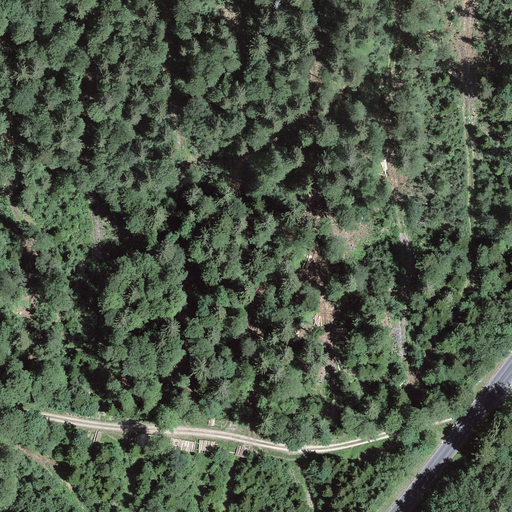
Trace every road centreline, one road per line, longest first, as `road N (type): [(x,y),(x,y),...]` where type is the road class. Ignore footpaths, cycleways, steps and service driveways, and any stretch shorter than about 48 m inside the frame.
road 1 (track): [(0,417),(37,415),(293,450),(334,449),(470,418)]
road 2 (tertiary): [(400,511),(511,366)]
